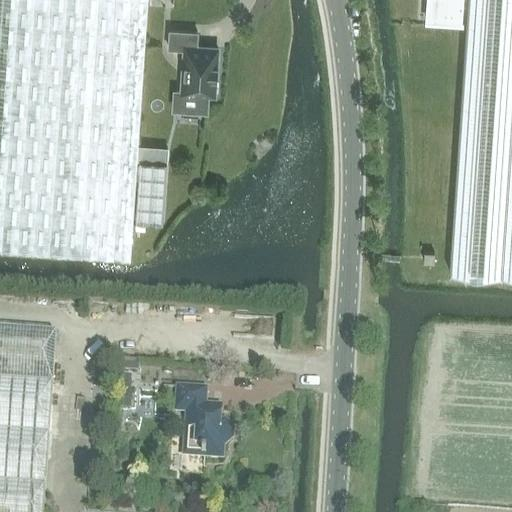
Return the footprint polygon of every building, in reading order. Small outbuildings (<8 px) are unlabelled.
[(0,0),(0,251),(130,260),(147,0),(0,0)] [(435,0),(435,21),(462,23),(463,0),(435,0)] [(511,0),(467,0),(449,272),(511,276),(511,0)] [(169,30),(168,48),(184,49),(180,92),(175,91),(174,112),(210,115),(211,95),(214,95),(216,77),(217,78),(218,66),(216,65),(218,48),(196,46),(197,32),(169,30)] [(458,70),(458,69),(457,63),(455,58),(450,50),(446,47),(442,44),(436,42),(432,41),(425,42),(420,43),(415,46),(411,49),(407,53),(404,58),(403,63),(402,69),(403,75),(404,80),(406,84),(410,89),(414,92),(418,95),(425,97),(428,97),(435,97),(439,95),(446,92),(449,89),(453,85),(455,81),(457,75),(458,70)] [(136,222),(135,229),(145,230),(146,222),(162,224),(166,163),(140,162),(136,222)] [(434,253),(424,253),(424,263),(434,263),(434,253)] [(37,511),(50,332),(0,328),(0,511),(37,511)] [(231,441),(232,430),(225,423),(219,422),(220,408),(205,407),(206,391),(177,389),(175,411),(185,411),(184,436),(186,436),(185,455),(205,457),(204,459),(215,460),(218,459),(220,458),(222,456),(222,454),(223,448),(231,441)]
